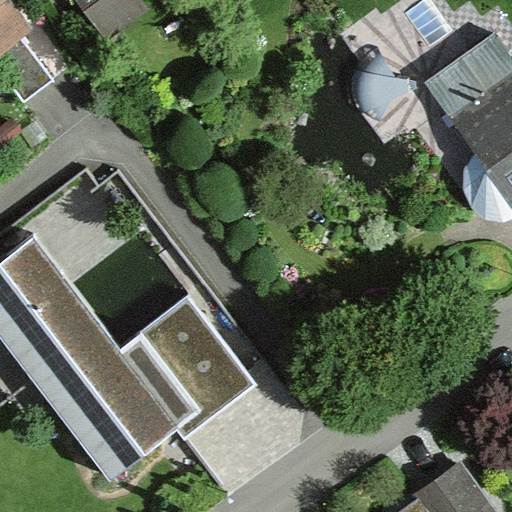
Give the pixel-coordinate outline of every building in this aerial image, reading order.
[(25,32),(0,0),(0,78),(24,109),(56,84),(19,37),(25,32)] [(128,0),(74,0),(105,38),(138,12),(128,0)] [(511,68),(493,40),(425,86),(477,163),(467,170),(462,179),(459,190),(460,200),(464,210),(471,217),(480,223),(490,226),(500,225),(510,221),(511,219),(511,68)] [(357,107),(363,114),(370,120),(406,92),(404,87),(357,80),(354,89),(354,98),(357,107)] [(488,511),(457,470),(409,505),(414,511),(488,511)]
